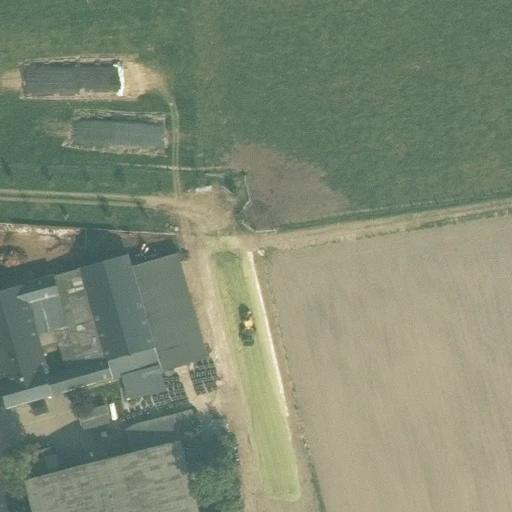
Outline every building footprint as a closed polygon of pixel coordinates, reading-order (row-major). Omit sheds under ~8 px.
[(154,349),(159,366),(161,374),(205,361),(177,253),(131,268),(154,349)] [(81,269),(106,360),(106,362),(108,362),(154,349),(131,268),(127,256),(81,269)] [(58,345),(66,372),(106,360),(81,269),(53,277),(59,297),(51,299),(58,324),(35,331),(41,350),(58,345)] [(0,369),(43,357),(41,350),(35,331),(28,305),(51,299),(59,297),(53,277),(0,292),(0,369)] [(58,324),(51,299),(28,305),(35,331),(58,324)] [(108,362),(113,379),(159,366),(154,349),(108,362)] [(43,357),(0,369),(0,385),(7,410),(52,397),(47,377),(46,375),(48,374),(43,357)] [(113,379),(108,362),(106,362),(106,360),(66,372),(47,377),(52,397),(113,379)] [(129,401),(152,394),(149,385),(126,392),(129,401)] [(108,424),(104,408),(80,414),(85,431),(108,424)] [(197,432),(192,414),(126,430),(127,432),(116,435),(119,445),(113,447),(116,459),(180,442),(197,432)] [(197,511),(180,442),(116,459),(50,476),(25,482),(32,511),(197,511)] [(21,465),(25,482),(50,476),(45,459),(21,465)]
